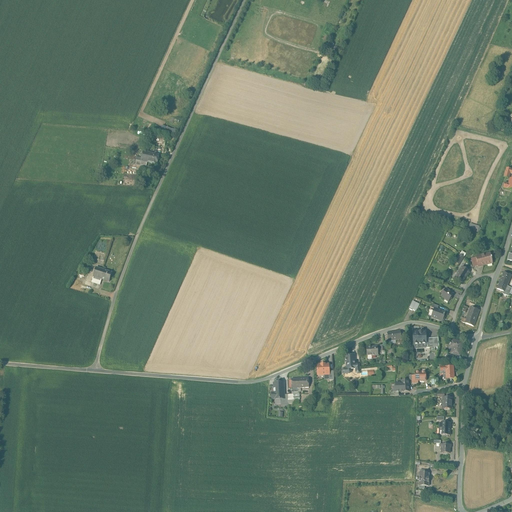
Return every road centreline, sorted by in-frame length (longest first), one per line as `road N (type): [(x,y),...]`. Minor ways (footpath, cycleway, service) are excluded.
road 1 (residential): [(244,0),(136,234),(95,370)]
road 2 (residential): [(450,329),(392,327),(254,381),(95,370)]
road 3 (residential): [(477,336),(464,379),(459,511)]
